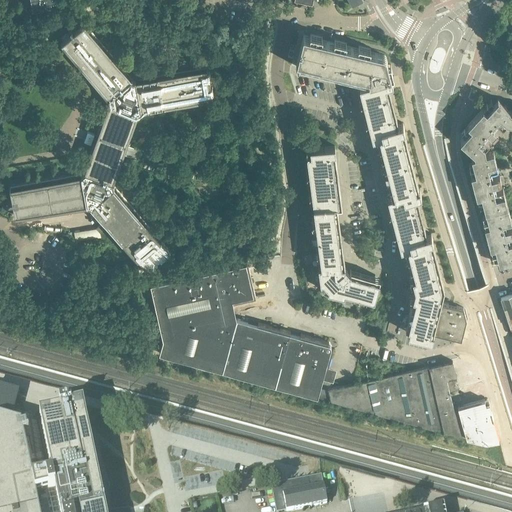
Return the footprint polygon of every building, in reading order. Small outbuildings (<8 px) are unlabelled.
[(85,170),(82,173),(82,172),(10,185),(15,216),(88,203),(88,202),(91,203),(90,204),(105,221),(96,228),(74,232),(76,242),(101,237),(100,233),(110,245),(119,238),(138,260),(138,259),(151,274),(173,255),(160,240),(114,185),(113,178),(122,154),(138,160),(142,151),(125,145),(137,112),(142,108),(212,95),(207,67),(136,80),(131,78),(85,23),(62,42),(61,42),(108,98),(109,98),(109,101),(97,135),(91,133),(88,141),(94,143),(84,170),(85,170)] [(303,34),(296,64),(297,64),(302,65),(363,80),(364,84),(391,77),(394,77),(391,64),(390,64),(388,65),(386,57),(386,56),(385,55),(384,54),(383,54),(370,51),(370,49),(371,48),(358,45),(358,46),(358,48),(346,45),(346,43),(346,42),(334,39),(334,40),(334,42),(322,39),(322,37),(322,36),(310,33),(310,36),(303,34)] [(364,84),(359,85),(361,92),(362,96),(371,131),(373,137),(377,136),(392,195),(406,191),(416,189),(419,188),(404,130),(405,129),(403,122),(398,124),(396,115),(394,105),(393,104),(391,95),(389,85),(393,84),(391,77),(364,84)] [(475,155),(486,153),(484,147),(489,142),(484,138),(489,133),(493,137),(498,132),(493,128),(498,122),(503,127),(507,122),(511,122),(511,111),(498,98),(494,102),(491,99),(490,100),(487,103),(483,108),(483,107),(468,124),(468,125),(460,133),(464,136),(460,140),(474,153),(475,155)] [(311,154),(307,154),(321,266),(318,266),(321,283),(324,283),(328,288),(328,291),(344,295),(345,292),(363,297),(374,300),(380,280),(380,277),(351,270),(350,269),(345,264),(345,263),(337,206),(342,205),(335,152),(336,152),(335,145),(310,148),(311,154)] [(484,206),(486,211),(507,205),(503,188),(497,189),(495,183),(501,181),(499,175),(493,176),(491,170),(498,168),(493,151),(486,153),(475,155),(471,156),(473,162),(468,163),(471,174),(477,196),(480,207),(484,206)] [(392,195),(388,196),(389,203),(398,237),(399,241),(400,244),(401,248),(405,247),(415,285),(415,286),(405,326),(409,327),(408,333),(432,338),(433,333),(430,332),(437,301),(440,301),(444,287),(444,286),(442,280),(432,240),(433,240),(432,236),(431,233),(426,234),(417,196),(421,195),(420,188),(419,188),(416,189),(406,191),(392,195)] [(511,221),(507,205),(486,211),(487,215),(483,217),(485,227),(490,249),(491,249),(494,260),(498,259),(499,264),(511,260),(511,242),(510,243),(509,236),(511,235),(511,228),(507,230),(505,223),(511,221)] [(237,318),(236,318),(233,302),(256,296),(248,262),(150,284),(163,340),(159,354),(223,371),(237,318)] [(511,293),(501,298),(504,307),(511,303),(511,293)] [(437,301),(430,332),(433,333),(440,334),(459,339),(461,339),(461,338),(466,319),(464,309),(463,307),(458,306),(440,301),(437,301)] [(275,385),(290,331),(258,322),(258,324),(237,318),(223,371),(275,385)] [(291,331),(290,331),(275,385),(318,397),(323,378),(333,381),(336,369),(328,366),(333,348),(330,347),(328,344),(329,341),(300,333),(300,336),(290,333),(291,331)] [(347,385),(328,388),(331,401),(407,422),(460,436),(462,435),(454,408),(449,391),(459,389),(452,361),(429,366),(428,366),(416,369),(353,383),(352,383),(348,384),(347,385)] [(0,383),(0,412),(12,416),(19,389),(0,383)] [(458,407),(454,408),(462,435),(460,436),(466,437),(467,438),(486,442),(499,440),(493,419),(494,419),(491,411),(489,403),(486,404),(485,400),(485,399),(458,406),(458,407)] [(0,417),(0,511),(103,511),(86,428),(82,407),(73,409),(70,409),(70,406),(58,408),(58,409),(59,412),(39,416),(42,427),(52,476),(32,480),(23,437),(32,436),(31,432),(29,433),(28,426),(23,426),(23,425),(0,417)] [(270,486),(272,492),(275,511),(284,511),(286,511),(327,504),(323,487),(321,476),(270,486)]
